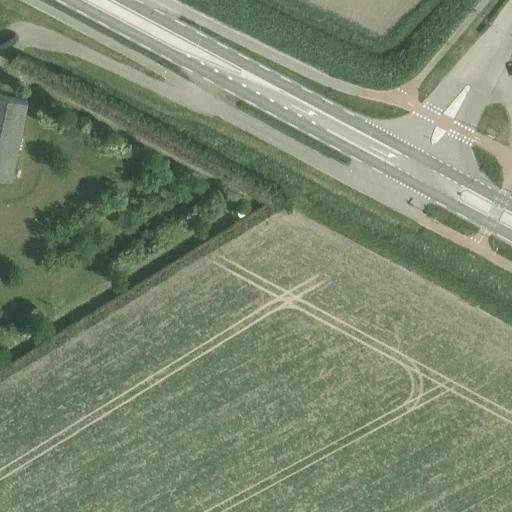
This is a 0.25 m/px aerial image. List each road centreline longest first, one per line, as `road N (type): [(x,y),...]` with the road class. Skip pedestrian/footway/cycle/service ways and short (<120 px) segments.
road 1 (primary): [(70,0),(224,80),(259,90)]
road 2 (primary): [(259,90),(240,62),(119,0)]
road 3 (primary): [(397,161),(259,90)]
road 4 (unclassified): [(484,67),(432,108),(397,161)]
road 5 (unclassified): [(427,178),(475,98),(484,67)]
